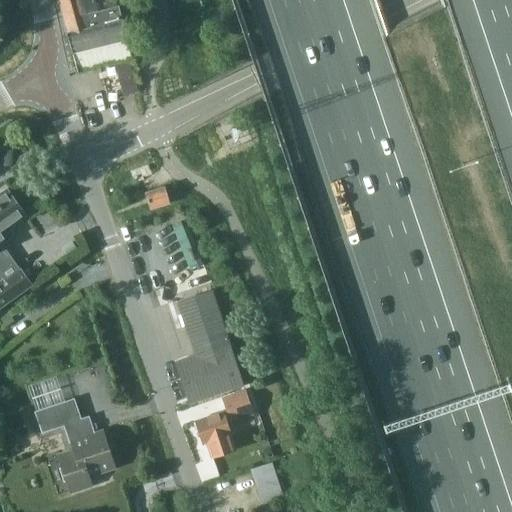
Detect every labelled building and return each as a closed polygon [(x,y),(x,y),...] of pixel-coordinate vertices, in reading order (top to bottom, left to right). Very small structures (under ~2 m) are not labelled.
[(59,0),(73,53),(127,39),(123,23),(123,20),(122,20),(119,7),(97,12),(94,0),(59,0)] [(127,39),(73,53),(78,72),(100,67),(130,60),(132,59),(127,39)] [(146,194),(149,204),(150,209),(170,203),(166,188),(146,194)] [(7,191),(0,195),(0,274),(3,279),(0,281),(0,306),(30,286),(19,271),(1,244),(7,240),(2,232),(25,216),(7,191)] [(175,362),(184,390),(188,404),(243,386),(211,291),(178,302),(196,355),(175,362)] [(233,422),(255,414),(246,389),(224,397),(233,422)] [(89,416),(81,419),(75,399),(35,412),(42,433),(64,426),(69,442),(72,441),(77,457),(61,463),(71,492),(91,486),(89,477),(115,468),(103,431),(95,434),(89,416)] [(212,458),(236,450),(223,412),(194,421),(202,444),(207,443),(212,458)] [(264,503),(284,496),(274,465),(254,472),(264,503)]
